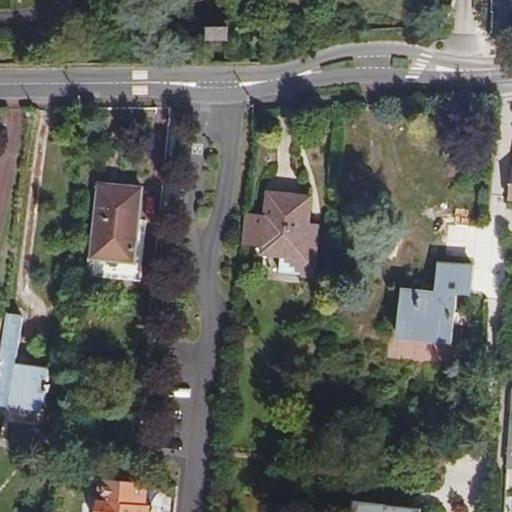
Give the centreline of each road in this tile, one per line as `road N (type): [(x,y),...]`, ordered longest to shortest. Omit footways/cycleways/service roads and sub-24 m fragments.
road 1 (tertiary): [(237,84),(379,64),(511,66)]
road 2 (residential): [(195,278),(213,311),(194,511)]
road 3 (tertiary): [(0,83),(202,86)]
road 4 (residential): [(195,278),(219,222),(237,84)]
road 5 (residential): [(202,86),(184,258),(195,278)]
